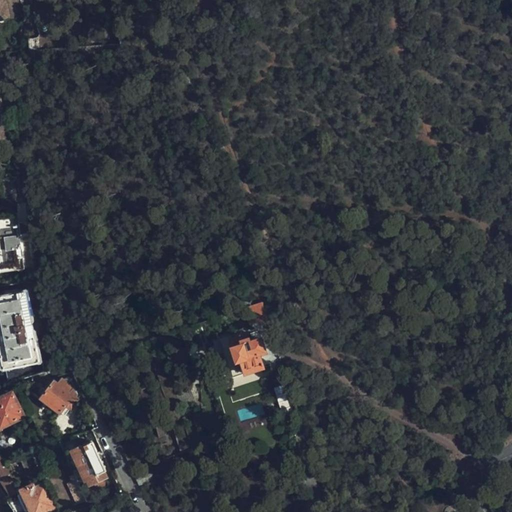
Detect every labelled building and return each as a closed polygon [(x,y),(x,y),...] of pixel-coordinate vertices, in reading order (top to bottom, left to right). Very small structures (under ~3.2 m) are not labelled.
[(20,0),(0,0),(0,28),(25,23),(20,0)] [(0,271),(26,268),(19,214),(0,216),(0,271)] [(0,297),(18,293),(16,283),(0,285),(0,297)] [(9,382),(14,380),(11,367),(40,360),(26,292),(18,293),(0,297),(0,369),(6,368),(9,382)] [(267,316),(262,301),(244,307),(249,322),(267,316)] [(228,339),(239,336),(238,333),(219,339),(233,377),(244,373),(239,360),(236,361),(228,339)] [(244,373),(264,365),(259,353),(264,351),(259,337),(249,341),(248,338),(241,341),(239,336),(228,339),(236,361),(239,360),(244,373)] [(43,398),(62,412),(69,404),(73,407),(79,399),(77,397),(78,396),(79,395),(77,389),(74,390),(73,388),(76,385),(75,380),(69,376),(61,380),(58,384),(55,381),(43,398)] [(23,415),(12,393),(0,399),(0,422),(2,426),(23,415)] [(69,404),(62,412),(67,416),(73,407),(69,404)] [(107,470),(94,442),(74,451),(87,480),(89,479),(92,484),(107,476),(104,472),(107,470)] [(0,484),(9,498),(20,494),(21,494),(19,489),(21,488),(1,456),(0,456),(0,484)] [(135,477),(140,485),(156,479),(152,471),(135,477)] [(21,494),(20,494),(27,511),(32,508),(33,511),(43,511),(56,507),(46,484),(36,488),(34,485),(23,490),(24,492),(21,494)] [(139,511),(135,503),(114,511),(139,511)]
